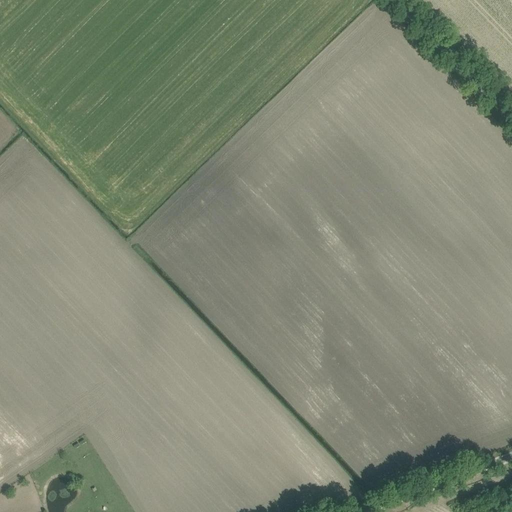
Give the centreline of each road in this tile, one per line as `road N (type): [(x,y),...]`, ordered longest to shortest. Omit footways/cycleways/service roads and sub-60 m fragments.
road 1 (unclassified): [(511,116),(398,0)]
road 2 (unclassified): [(359,511),(511,456)]
